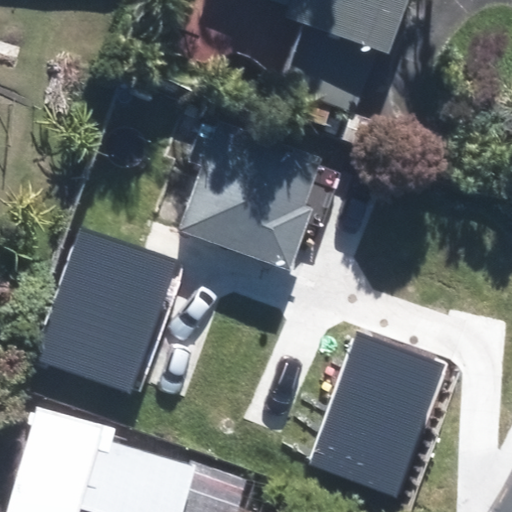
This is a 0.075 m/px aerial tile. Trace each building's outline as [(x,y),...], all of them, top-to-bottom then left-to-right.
[(308,25),(286,90),(348,112),(387,0),(287,0),(282,15),(308,25)] [(207,123),(172,228),(278,263),(313,157),(207,123)] [(85,228),(37,358),(133,394),(181,264),(85,228)] [(446,366),(357,333),(307,463),(396,496),(446,366)] [(172,511),(188,462),(94,434),(95,429),(31,410),(0,511),(68,511),(71,504),(97,511),(172,511)]
